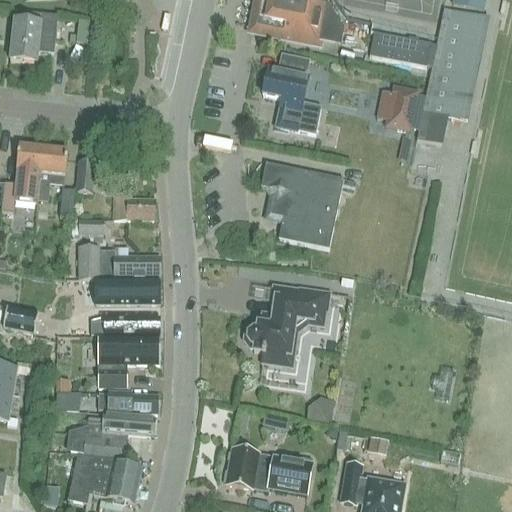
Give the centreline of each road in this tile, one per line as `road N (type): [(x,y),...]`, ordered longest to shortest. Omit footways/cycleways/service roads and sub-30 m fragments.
road 1 (residential): [(159,511),(181,396),(177,130)]
road 2 (residential): [(177,130),(0,112)]
road 3 (residential): [(177,130),(206,0)]
